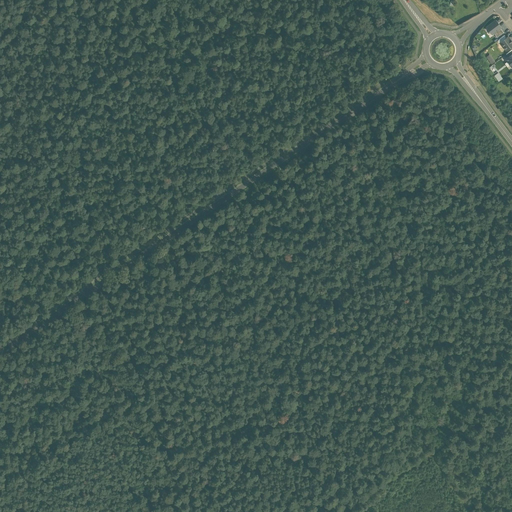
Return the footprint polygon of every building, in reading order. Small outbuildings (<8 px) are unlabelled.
[(501,27),(495,20),(487,27),(492,34),(493,33),(500,28),(501,27)] [(500,28),(493,33),(497,37),(504,32),(500,28)] [(505,35),(497,41),(499,44),(501,42),(507,38),(505,35)] [(511,46),(511,42),(508,37),(507,38),(501,42),(504,46),(504,48),(505,49),(506,49),(507,50),(511,46)] [(490,54),(486,56),(491,64),(495,61),(490,54)]
